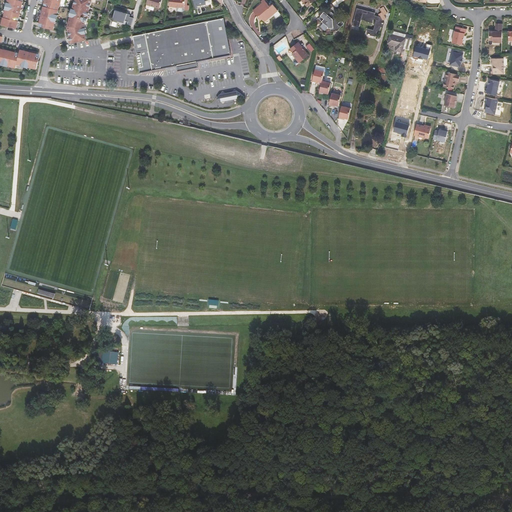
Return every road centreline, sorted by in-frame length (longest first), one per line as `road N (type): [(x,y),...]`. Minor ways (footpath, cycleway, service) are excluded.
road 1 (secondary): [(47,92),(153,103),(260,131)]
road 2 (secondary): [(253,104),(218,116),(141,95),(47,92)]
road 3 (unknown): [(345,153),(383,31)]
